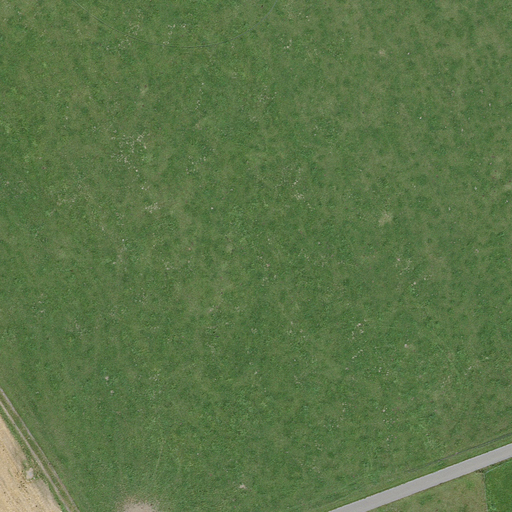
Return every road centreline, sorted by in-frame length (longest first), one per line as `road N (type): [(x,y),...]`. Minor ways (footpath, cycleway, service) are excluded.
road 1 (track): [(346,511),(511,450)]
road 2 (track): [(0,402),(70,511)]
